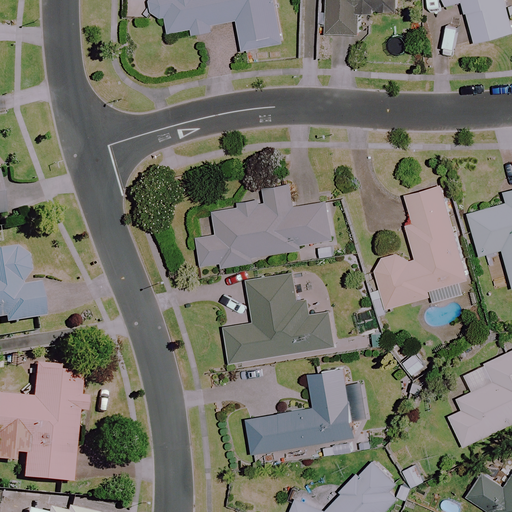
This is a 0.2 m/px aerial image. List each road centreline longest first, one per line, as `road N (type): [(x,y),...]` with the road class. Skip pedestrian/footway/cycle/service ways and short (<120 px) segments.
road 1 (residential): [(511,100),(258,110),(182,122),(87,154)]
road 2 (residential): [(173,511),(166,401),(151,337),(87,154)]
road 3 (residential): [(87,154),(66,74),(61,0)]
